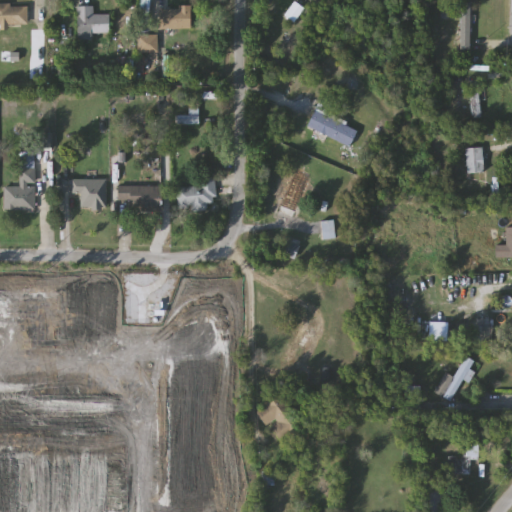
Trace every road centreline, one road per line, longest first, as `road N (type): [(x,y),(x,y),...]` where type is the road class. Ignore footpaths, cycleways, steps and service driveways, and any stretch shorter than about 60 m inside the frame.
road 1 (residential): [(221,247),(238,191),(238,0)]
road 2 (residential): [(0,253),(180,258),(221,247)]
road 3 (residential): [(134,361),(134,511)]
road 4 (residential): [(134,361),(0,359)]
